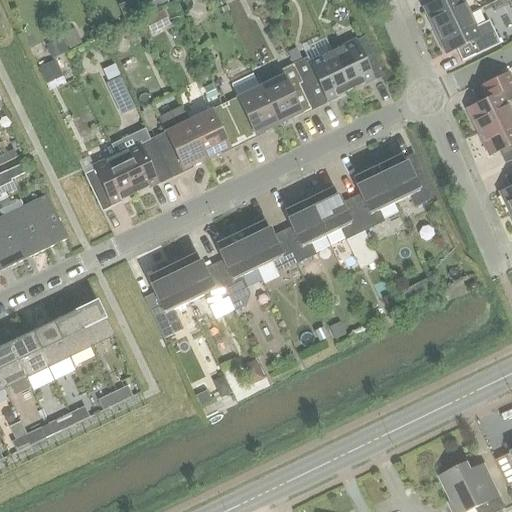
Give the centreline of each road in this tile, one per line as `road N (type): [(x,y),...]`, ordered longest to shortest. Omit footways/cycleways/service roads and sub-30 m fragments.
road 1 (residential): [(0,307),(428,97)]
road 2 (secondary): [(224,511),(511,373)]
road 3 (residential): [(501,271),(428,97)]
